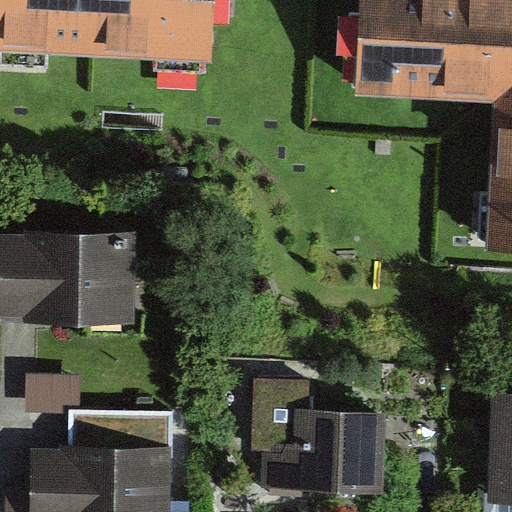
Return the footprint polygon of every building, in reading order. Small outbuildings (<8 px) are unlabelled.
[(0,0),(0,27),(213,36),(214,0),(0,0)] [(511,0),(363,0),(360,71),(497,78),(489,225),(511,226),(511,0)] [(136,221),(0,219),(0,305),(135,307),(136,221)] [(27,399),(74,401),(81,401),(82,368),(28,367),(27,399)] [(314,377),(257,375),(254,452),(269,452),(268,489),(387,492),(390,408),(313,405),(314,377)] [(511,388),(494,388),(490,496),(511,497),(511,388)] [(74,401),(73,434),(175,437),(176,404),(81,401),(74,401)] [(42,452),(29,451),(28,485),(4,484),(3,511),(173,511),(175,437),(73,434),(43,433),(42,452)]
